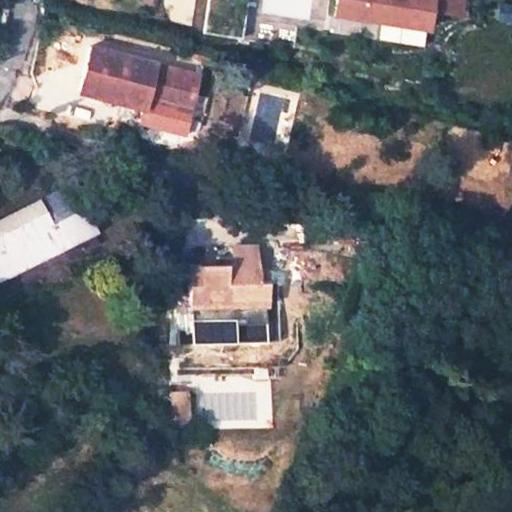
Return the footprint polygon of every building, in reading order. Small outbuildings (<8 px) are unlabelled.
[(243,0),(205,0),(200,31),(237,37),(243,0)] [(420,29),(424,10),(455,15),(457,0),(331,0),(329,14),(420,29)] [(177,74),(91,50),(81,89),(145,104),(147,99),(171,106),(177,74)] [(64,188),(51,195),(70,236),(82,230),(64,188)] [(0,269),(70,236),(51,195),(0,220),(0,269)] [(250,281),(243,282),(243,271),(242,262),(242,245),(238,246),(216,247),(217,272),(175,273),(177,342),(218,341),(218,320),(251,319),(250,281)] [(175,264),(175,273),(217,272),(216,247),(198,248),(198,264),(175,264)] [(254,372),(253,361),(242,361),(242,372),(254,372)] [(175,391),(158,392),(158,416),(167,416),(167,423),(176,422),(176,415),(175,391)]
